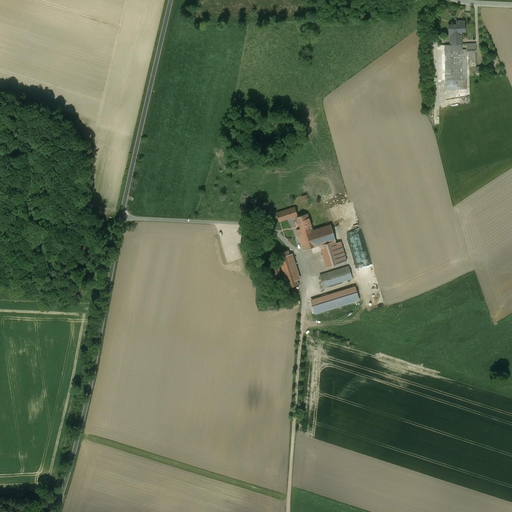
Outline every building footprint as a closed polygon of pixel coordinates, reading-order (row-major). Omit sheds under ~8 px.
[(464,22),(456,22),(456,25),(448,26),(449,35),(454,35),(454,42),(461,42),(461,32),(464,32),(464,22)] [(461,45),(450,45),(444,45),(445,81),(458,80),(459,90),(466,90),(465,50),(462,50),(461,45)] [(292,203),(275,209),(279,221),(297,216),(293,203),(292,203)] [(307,214),(297,217),(301,229),(297,230),(299,237),(312,233),(313,233),(312,231),(311,227),(309,218),(308,218),(307,214)] [(331,226),(312,231),(313,233),(312,233),(315,246),(335,240),(331,226)] [(312,233),(299,237),(303,250),(316,246),(315,246),(312,233)] [(340,242),(321,248),(327,268),(346,261),(340,242)] [(288,250),(277,254),(288,288),(298,285),(288,250)] [(276,261),(270,262),(274,274),(280,273),(276,261)] [(348,267),(320,275),(323,287),(352,278),(348,267)] [(359,286),(313,298),(317,313),(363,301),(359,286)] [(300,303),(298,297),(287,301),(289,306),(300,303)]
